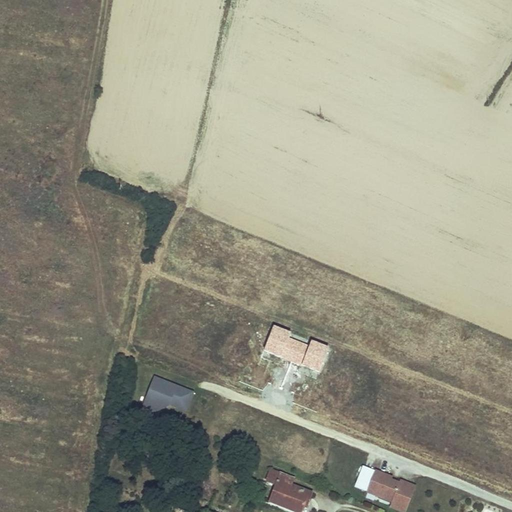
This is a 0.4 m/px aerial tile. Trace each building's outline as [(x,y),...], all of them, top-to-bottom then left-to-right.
[(155,379),(145,403),(152,406),(159,403),(162,410),(171,406),(171,405),(187,412),(194,394),(177,387),(176,390),(172,388),(173,385),(155,379)] [(162,410),(159,403),(152,406),(145,403),(144,408),(157,413),(162,410)] [(387,475),(364,466),(358,481),(360,481),(358,488),(379,496),(380,492),(395,498),(393,501),(391,507),(405,511),(407,511),(411,504),(408,503),(410,499),(412,500),(417,486),(402,480),(401,483),(393,480),(386,477),(387,475)] [(296,479),(280,473),(269,502),(295,511),(302,511),(305,506),(308,507),(313,495),(293,487),(296,479)] [(395,498),(380,492),(379,496),(393,501),(395,498)]
